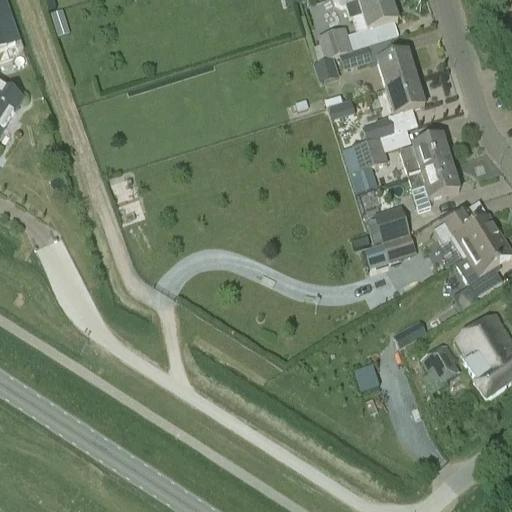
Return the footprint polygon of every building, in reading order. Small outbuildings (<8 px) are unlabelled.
[(0,0),(0,52),(20,46),(3,0),(0,0)] [(332,0),(334,7),(341,11),(345,9),(349,23),(361,19),(366,35),(396,25),(388,0),(332,0)] [(511,0),(501,0),(504,17),(511,16),(511,0)] [(56,40),(67,37),(61,15),(49,18),(56,40)] [(324,66),(339,61),(352,57),(345,33),(316,42),(321,56),(312,59),(316,69),(324,66)] [(352,57),(339,61),(343,75),(370,67),(365,53),(352,57)] [(376,67),(385,93),(415,84),(407,58),(376,67)] [(393,121),(424,111),(415,84),(385,93),(393,121)] [(0,135),(20,105),(0,92),(0,135)] [(388,125),(361,133),(365,146),(392,138),(388,125)] [(398,155),(407,182),(449,169),(441,142),(398,155)] [(359,176),(387,168),(380,144),(380,143),(366,147),(351,153),(359,176)] [(449,169),(407,182),(411,196),(424,191),(428,205),(458,196),(449,169)] [(372,252),(382,250),(410,241),(401,211),(372,220),(374,225),(365,227),(372,252)] [(500,241),(487,220),(474,228),(466,214),(434,235),(443,249),(449,245),(460,264),(500,241)] [(351,246),(353,253),(369,249),(366,241),(351,246)] [(415,260),(410,241),(382,250),(387,269),(415,260)] [(500,272),(498,270),(511,261),(511,260),(500,241),(460,264),(454,268),(461,278),(476,303),(501,287),(495,277),(499,275),(500,272)] [(464,370),(475,386),(472,388),(485,406),(511,386),(511,349),(495,321),(450,347),(465,369),(464,370)] [(420,326),(405,334),(405,335),(400,338),(405,351),(427,339),(420,326)] [(455,363),(447,350),(421,365),(429,380),(423,383),(432,399),(449,389),(447,386),(459,378),(451,365),(455,363)]
